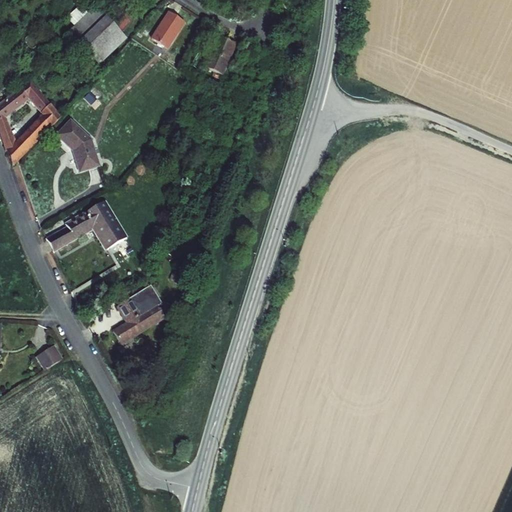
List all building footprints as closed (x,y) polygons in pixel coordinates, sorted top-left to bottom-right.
[(165,19),(149,45),(164,55),(181,29),(165,19)] [(99,26),(72,53),(93,73),(120,46),(99,26)] [(212,43),(199,74),(220,83),(233,52),(212,43)] [(31,100),(23,90),(0,108),(0,127),(13,169),(62,117),(54,107),(18,141),(9,118),(31,100)] [(90,91),(79,102),(87,110),(98,98),(90,91)] [(66,124),(52,139),(64,153),(68,150),(71,155),(70,157),(76,176),(95,170),(86,143),(66,124)] [(70,229),(45,242),(53,255),(98,231),(109,252),(126,242),(105,205),(69,224),(70,229)] [(119,326),(106,333),(114,349),(160,322),(146,298),(133,305),(131,300),(112,311),(119,326)] [(48,350),(33,360),(42,375),(58,363),(48,350)]
